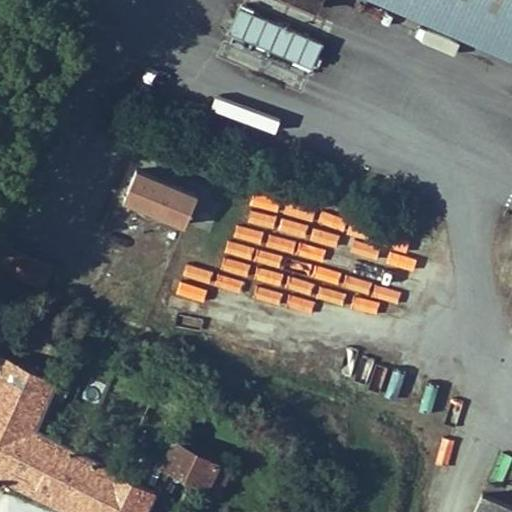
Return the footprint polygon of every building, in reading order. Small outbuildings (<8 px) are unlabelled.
[(315,46),(321,33),(236,0),(234,0),(226,23),(318,59),(322,49),(315,46)] [(298,0),(316,8),(319,0),(298,0)] [(511,0),(392,0),(511,49),(511,0)] [(184,225),(199,191),(138,162),(122,196),(184,225)] [(0,240),(0,268),(42,290),(54,268),(0,240)] [(0,480),(58,511),(145,511),(153,499),(111,477),(27,431),(52,385),(0,356),(0,480)] [(441,421),(435,447),(447,450),(453,423),(441,421)] [(138,426),(111,477),(153,499),(145,511),(198,511),(221,471),(138,426)] [(492,511),(503,487),(492,482),(478,511),(492,511)] [(511,511),(511,490),(503,487),(492,511),(511,511)]
